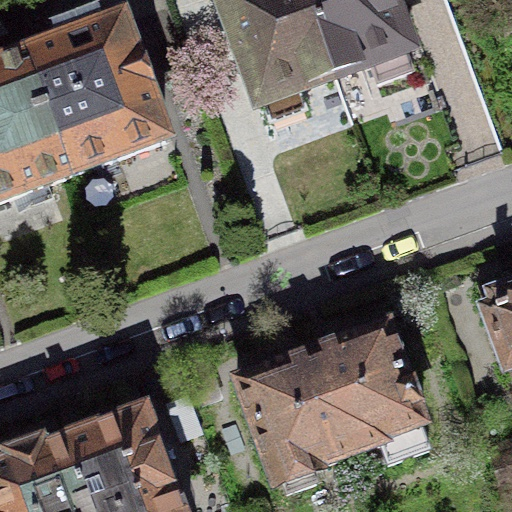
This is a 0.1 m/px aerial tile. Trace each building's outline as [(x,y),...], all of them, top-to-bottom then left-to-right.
[(334,80),(305,0),(218,0),(226,22),(258,108),(263,106),(271,126),(306,113),(298,93),(334,80)] [(305,0),(334,80),(370,67),(378,87),(412,74),(405,54),(411,52),(391,0),(305,0)] [(122,24),(28,59),(72,179),(166,144),(146,90),(147,90),(142,75),(136,61),(122,24)] [(0,205),(72,179),(28,59),(0,69),(0,205)] [(501,282),(478,290),(511,381),(511,287),(509,279),(501,282)] [(335,349),(312,357),(350,459),(381,447),(388,467),(429,452),(421,429),(424,428),(388,329),(335,349)] [(350,459),(312,357),(290,365),(236,384),(274,487),(282,484),(287,496),(317,485),(312,473),(321,470),(320,469),(350,459)] [(160,383),(163,392),(183,386),(176,367),(156,374),(160,383)] [(96,436),(66,446),(89,511),(178,511),(144,418),(96,436)] [(89,511),(66,446),(42,455),(40,449),(24,454),(8,460),(10,467),(0,470),(0,511),(89,511)] [(511,454),(507,456),(493,461),(502,486),(511,482),(511,454)]
